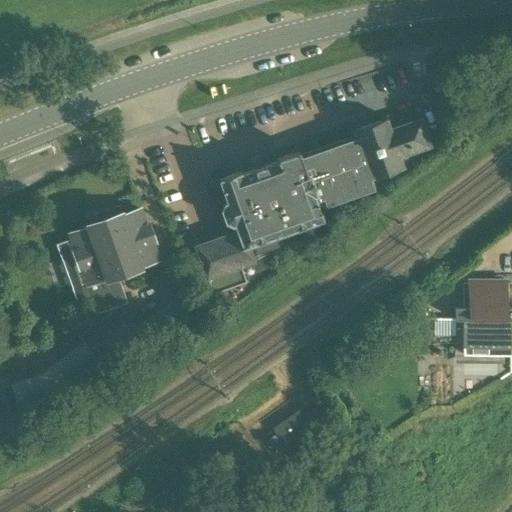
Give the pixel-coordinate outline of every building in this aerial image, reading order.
[(354,135),(319,148),(338,202),(374,189),(371,180),(402,169),(398,157),(430,146),(420,119),(389,130),(385,119),(353,130),(354,135)] [(338,202),(319,148),(299,155),(298,151),(276,159),(277,161),(242,173),(241,171),(218,179),(227,203),(224,203),(221,210),(225,222),(232,225),(234,224),(237,231),(248,264),(252,262),(255,272),(267,268),(264,258),(279,253),(277,247),(294,241),(291,231),(321,220),(313,197),(322,194),(326,206),(338,202)] [(103,310),(118,305),(126,302),(116,275),(139,267),(138,265),(157,258),(151,242),(153,241),(147,224),(145,225),(140,209),(121,215),(120,213),(87,225),(87,227),(69,234),(71,239),(56,245),(61,260),(74,255),(79,268),(81,267),(86,283),(71,288),(76,303),(91,298),(96,313),(103,310)] [(248,264),(237,231),(224,235),(195,246),(212,295),(246,283),(240,267),(248,264)] [(454,307),(454,319),(470,319),(470,344),(503,343),(503,319),(511,318),(511,306),(510,307),(510,283),(462,283),(462,307),(454,307)] [(118,305),(103,310),(105,316),(78,336),(83,342),(38,375),(10,385),(23,420),(57,409),(190,310),(179,296),(135,328),(119,306),(118,305)] [(0,385),(0,451),(23,442),(0,385)] [(303,406),(272,429),(284,445),(315,423),(303,406)]
